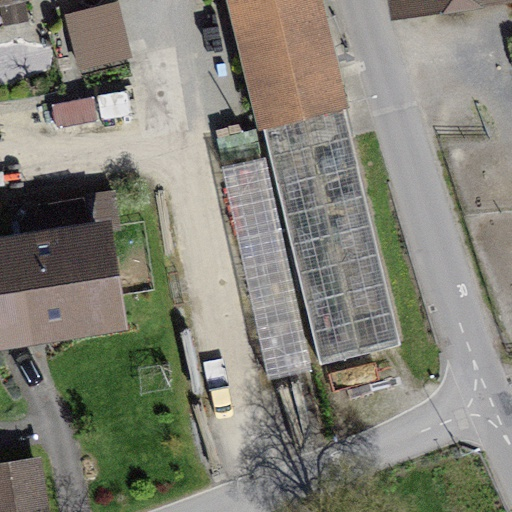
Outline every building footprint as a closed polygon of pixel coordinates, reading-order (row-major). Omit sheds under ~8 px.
[(30,0),(0,0),(0,32),(36,24),(30,0)] [(312,0),(228,0),(270,167),(317,366),(398,350),(312,0)] [(511,0),(391,0),(397,28),(511,7),(511,0)] [(117,15),(70,25),(80,73),(127,63),(117,15)] [(317,366),(270,167),(225,178),(273,377),(317,366)] [(108,230),(0,247),(0,360),(126,340),(108,230)] [(48,511),(40,466),(0,472),(0,511),(48,511)]
